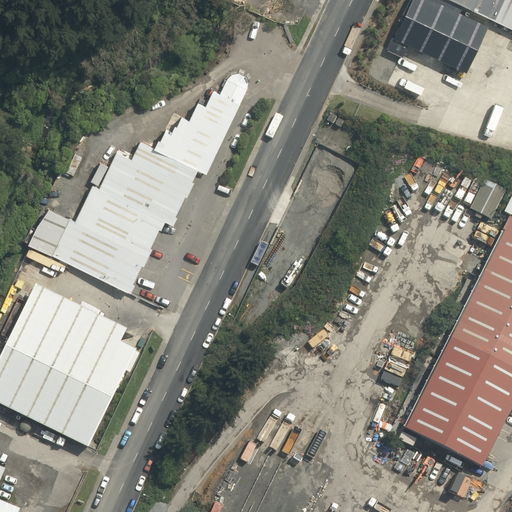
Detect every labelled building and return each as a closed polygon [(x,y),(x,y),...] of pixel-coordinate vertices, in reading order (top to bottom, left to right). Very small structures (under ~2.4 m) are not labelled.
[(430,0),(411,0),(392,39),(410,47),(465,73),(487,27),(430,0)] [(449,0),(472,11),(477,0),(449,0)] [(511,0),(477,0),(472,11),(511,29),(511,0)] [(219,94),(240,104),(247,89),(247,83),(244,76),(238,73),(230,75),(226,80),(219,94)] [(153,149),(197,169),(206,174),(240,104),(219,94),(212,91),(205,106),(197,102),(188,121),(180,117),(175,127),(173,126),(170,134),(164,132),(159,141),(157,140),(153,149)] [(153,149),(139,142),(131,160),(116,152),(98,189),(92,185),(74,221),(71,220),(53,256),(126,293),(127,292),(130,294),(134,285),(132,284),(141,266),(142,266),(151,249),(149,248),(158,230),(160,230),(164,222),(172,226),(176,217),(174,216),(184,197),(185,197),(193,183),(191,182),(197,169),(153,149)] [(51,256),(68,220),(47,210),(35,228),(27,245),(51,256)] [(511,220),(509,219),(403,429),(481,469),(511,408),(511,220)] [(126,331),(35,287),(0,356),(0,407),(87,450),(135,351),(120,344),(126,331)] [(17,511),(19,507),(0,499),(0,511),(17,511)]
